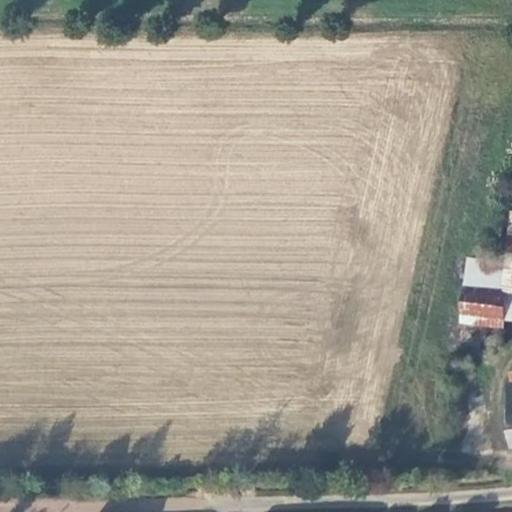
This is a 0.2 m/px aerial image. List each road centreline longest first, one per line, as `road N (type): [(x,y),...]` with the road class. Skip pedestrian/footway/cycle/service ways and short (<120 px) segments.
road 1 (unclassified): [(511,488),(234,503)]
road 2 (track): [(0,504),(234,503)]
